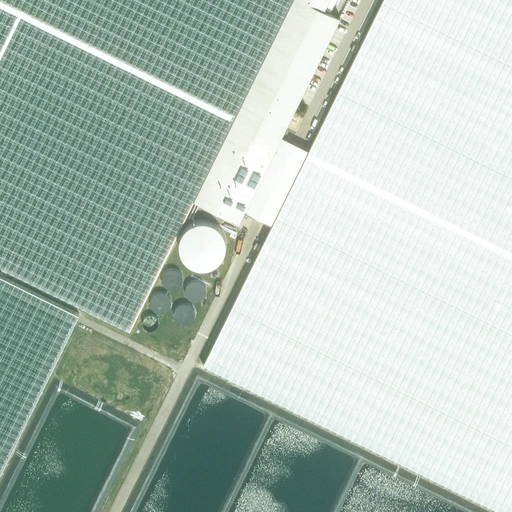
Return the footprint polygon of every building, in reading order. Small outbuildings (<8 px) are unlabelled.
[(295,142),(282,135),(340,17),(324,7),(327,0),(0,0),(0,473),(40,391),(79,313),(0,274),(0,264),(130,329),(194,199),(239,222),(245,210),(258,217),(272,224),(203,364),(503,511),(511,511),(511,0),(382,0),(311,145),(310,145),(308,148),(295,142)] [(192,278),(186,263),(170,269),(175,284),(192,278)] [(195,291),(209,294),(212,279),(199,276),(195,291)] [(174,289),(159,295),(163,305),(178,300),(174,289)] [(189,296),(184,315),(198,318),(203,300),(189,296)]
